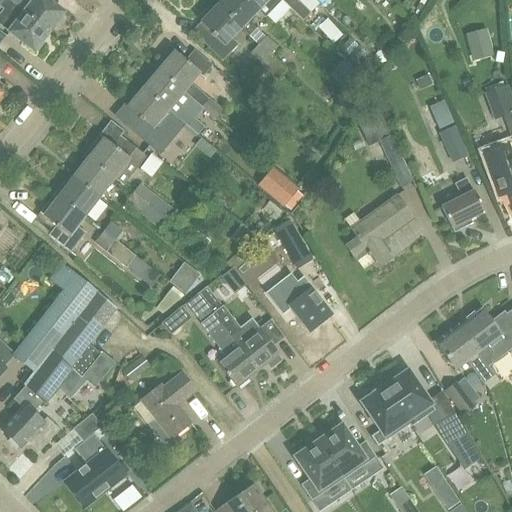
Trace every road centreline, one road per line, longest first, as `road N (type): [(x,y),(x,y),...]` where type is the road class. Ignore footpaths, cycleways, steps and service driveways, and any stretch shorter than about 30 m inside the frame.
road 1 (residential): [(150,511),(421,302),(511,252)]
road 2 (residential): [(0,160),(119,5)]
